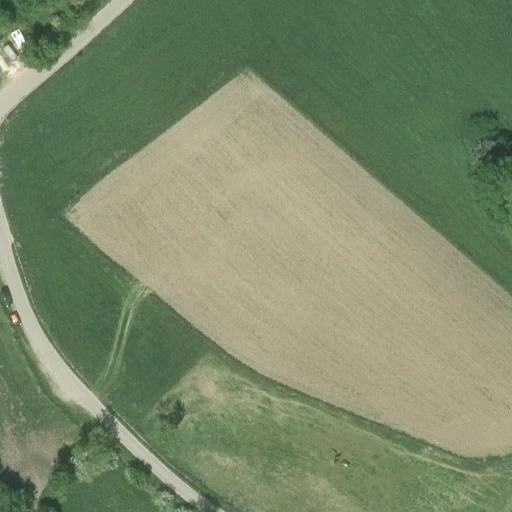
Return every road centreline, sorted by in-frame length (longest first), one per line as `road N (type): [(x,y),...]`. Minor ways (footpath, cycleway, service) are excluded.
road 1 (unclassified): [(211,511),(53,363),(30,326),(0,236)]
road 2 (unclassified): [(0,106),(121,0)]
